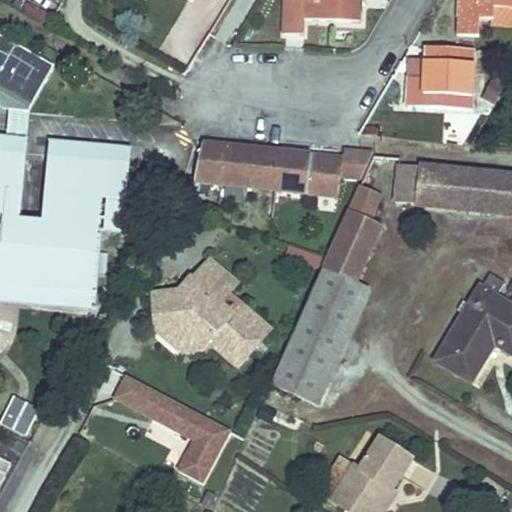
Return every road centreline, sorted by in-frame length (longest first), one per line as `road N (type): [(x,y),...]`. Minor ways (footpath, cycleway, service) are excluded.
road 1 (residential): [(404,0),(334,117),(218,100)]
road 2 (unknown): [(179,109),(237,0)]
